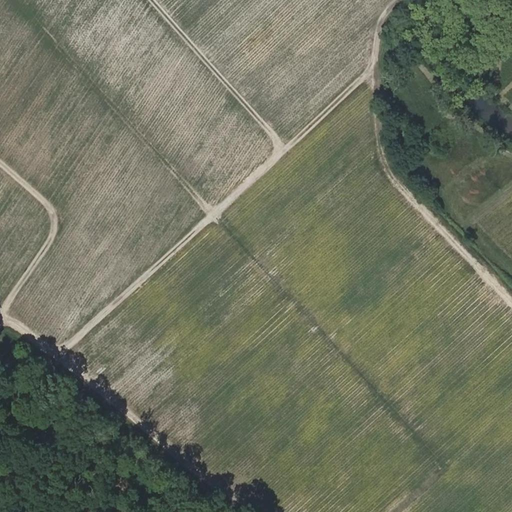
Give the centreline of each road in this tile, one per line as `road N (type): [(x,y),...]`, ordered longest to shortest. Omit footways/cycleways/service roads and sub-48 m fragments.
road 1 (track): [(399,511),(447,469),(16,0)]
road 2 (track): [(36,376),(384,55)]
road 3 (track): [(153,0),(286,148)]
road 4 (track): [(0,162),(55,218),(0,320)]
